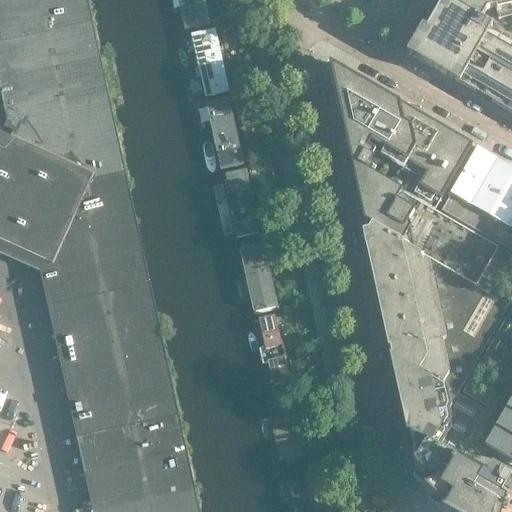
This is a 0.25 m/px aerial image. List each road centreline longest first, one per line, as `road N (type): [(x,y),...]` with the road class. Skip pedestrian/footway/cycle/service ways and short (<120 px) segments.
road 1 (residential): [(404,511),(297,33)]
road 2 (unclassified): [(511,149),(297,33)]
